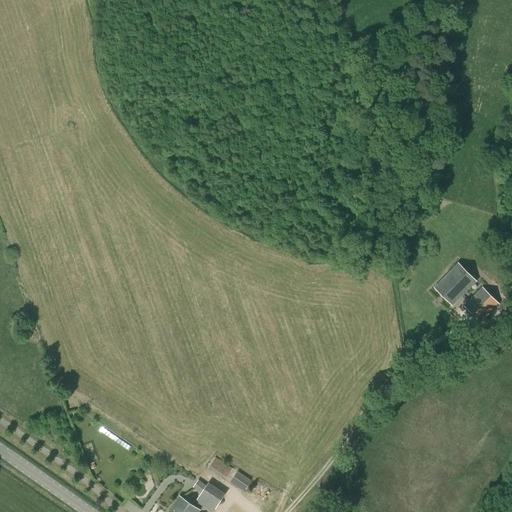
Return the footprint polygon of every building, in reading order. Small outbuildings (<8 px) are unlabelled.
[(469,288),(476,281),(459,264),(435,288),(452,305),(462,295),(466,300),(473,293),(469,288)] [(464,306),(481,323),(500,304),(482,288),(464,306)] [(511,323),(511,311),(495,323),(501,331),(511,323)] [(103,428),(101,431),(129,449),(131,446),(103,428)] [(208,468),(226,480),(233,469),(215,457),(208,468)] [(89,464),(93,475),(98,473),(94,462),(89,464)] [(230,483),(244,492),(251,480),(238,471),(230,483)] [(197,503),(210,511),(212,511),(224,496),(226,494),(209,482),(207,486),(201,493),(196,502),(197,503)] [(169,511),(191,511),(195,507),(180,496),(169,511)]
